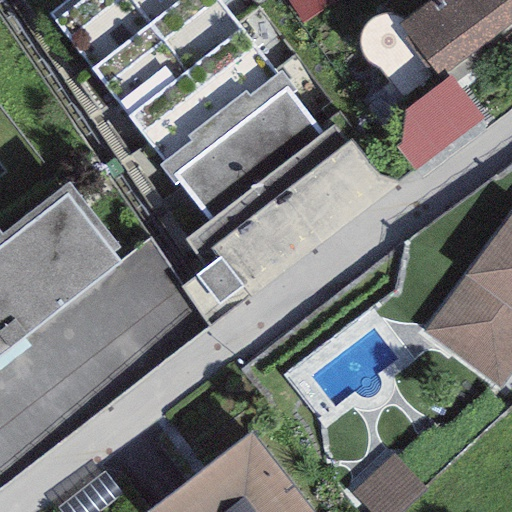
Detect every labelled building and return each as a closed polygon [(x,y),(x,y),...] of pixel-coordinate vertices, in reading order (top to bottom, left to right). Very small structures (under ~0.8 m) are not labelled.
[(251,0),(26,0),(18,7),(233,308),(390,191),(251,0)] [(511,0),(426,0),(407,14),(448,72),(511,28),(511,0)] [(393,120),(422,168),(498,123),(469,74),(393,120)] [(0,488),(212,325),(150,234),(121,254),(67,173),(0,95),(0,488)] [(511,373),(511,216),(508,213),(455,280),(464,287),(419,343),(491,400),(511,373)] [(306,511),(246,434),(146,511),(306,511)] [(363,495),(380,511),(387,511),(421,478),(400,457),(363,495)]
